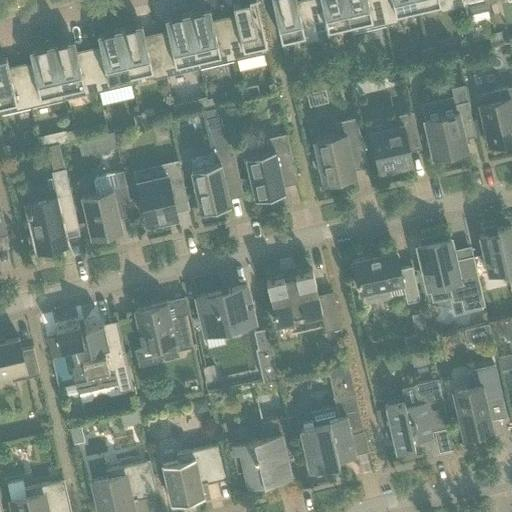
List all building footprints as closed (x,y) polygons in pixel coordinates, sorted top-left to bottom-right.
[(235,14),(223,17),(233,60),(268,52),(255,0),(243,0),(240,1),(232,3),(235,14)] [(271,0),(281,41),(303,36),(304,44),(318,40),(308,0),(271,0)] [(308,0),(318,40),(331,37),(329,30),(350,25),(343,0),(308,0)] [(343,0),(350,25),(351,33),(385,25),(379,0),(343,0)] [(379,0),(385,25),(399,22),(397,14),(418,9),(415,0),(379,0)] [(415,0),(418,9),(438,4),(440,12),(453,9),(451,0),(415,0)] [(451,0),(453,9),(466,6),(467,14),(489,9),(486,0),(451,0)] [(486,0),(489,9),(510,5),(508,0),(486,0)] [(202,10),(187,13),(199,68),(233,60),(223,17),(212,19),(211,19),(209,8),(202,10)] [(167,30),(155,32),(165,76),(199,68),(187,13),(172,17),(164,18),(167,30)] [(134,25),(119,29),(130,76),(150,71),(152,79),(165,76),(155,32),(144,35),(141,24),(134,25)] [(99,45),(88,48),(98,91),(131,83),(130,76),(119,29),(104,32),(97,34),(99,45)] [(500,31),(494,32),(496,42),(502,41),(500,31)] [(66,41),(51,45),(62,91),(64,99),(84,94),(98,91),(88,48),(76,51),(73,39),(66,41)] [(31,61),(20,64),(30,107),(64,99),(62,91),(51,45),(36,48),(29,50),(31,61)] [(432,47),(426,48),(428,58),(435,56),(432,47)] [(0,56),(0,113),(30,107),(20,64),(8,66),(6,55),(0,56)] [(365,62),(358,64),(361,74),(367,72),(365,62)] [(380,71),(355,77),(358,89),(383,84),(380,71)] [(290,79),(292,88),(292,89),(299,88),(297,78),(290,79)] [(268,84),(271,94),(277,93),(275,83),(268,84)] [(496,100),(478,104),(488,145),(492,144),(493,148),(505,145),(504,141),(511,139),(511,86),(493,90),(496,100)] [(276,94),(268,96),(271,108),(279,106),(276,94)] [(212,97),(206,99),(208,109),(215,107),(212,97)] [(456,111),(424,119),(433,158),(443,155),(444,160),(458,156),(468,154),(466,147),(464,138),(475,135),(475,133),(475,132),(472,120),(467,100),(454,103),(456,111)] [(214,163),(190,169),(200,211),(230,204),(229,198),(226,188),(241,184),(233,150),(232,145),(225,116),(223,109),(223,107),(202,112),(202,113),(211,150),(214,163)] [(386,127),(370,131),(379,170),(390,168),(404,164),(413,162),(410,150),(421,148),(412,111),(384,118),(386,127)] [(145,113),(138,115),(140,124),(147,123),(145,113)] [(350,159),(365,156),(356,117),(335,122),(338,134),(314,140),(324,183),(354,176),(350,159)] [(480,118),(472,120),(475,132),(475,133),(483,131),(480,118)] [(77,129),(70,130),(73,140),(79,139),(77,129)] [(128,130),(115,133),(118,145),(130,142),(128,130)] [(112,132),(101,135),(104,149),(116,147),(112,132)] [(281,175),(296,172),(287,133),(265,138),(268,150),(245,156),(254,197),(252,198),(253,199),(285,192),(281,175)] [(2,146),(5,156),(11,154),(9,144),(2,146)] [(59,148),(48,151),(52,164),(62,162),(59,148)] [(147,224),(168,219),(177,217),(173,203),(187,200),(178,160),(167,162),(169,173),(137,181),(143,205),(141,205),(144,220),(147,220),(147,224)] [(65,230),(78,227),(65,168),(51,171),(53,180),(48,182),(51,196),(25,203),(36,249),(40,248),(41,252),(55,249),(54,245),(67,242),(65,230)] [(97,192),(81,196),(91,237),(95,236),(96,238),(107,236),(106,233),(113,231),(122,229),(121,226),(119,218),(133,215),(126,183),(123,170),(97,176),(94,179),(97,192)] [(511,231),(510,225),(510,224),(497,227),(497,223),(483,226),(484,234),(478,235),(488,274),(506,270),(506,273),(510,272),(511,280),(511,231)] [(455,259),(450,241),(450,238),(438,240),(437,236),(421,239),(422,244),(417,245),(427,287),(448,282),(452,302),(460,300),(463,310),(484,305),(473,255),(455,259)] [(369,256),(352,260),(359,292),(363,291),(365,299),(369,302),(386,298),(388,294),(386,286),(402,282),(406,303),(419,300),(412,266),(400,268),(398,260),(398,258),(396,250),(378,254),(377,251),(376,252),(377,255),(370,256),(370,253),(369,253),(369,256)] [(312,270),(297,273),(294,274),(295,276),(284,278),(283,276),(266,280),(275,322),(320,311),(325,331),(340,328),(337,313),(331,291),(331,293),(318,296),(312,270)] [(246,285),(228,289),(196,296),(205,334),(223,330),(225,337),(240,333),(238,323),(242,323),(243,325),(255,322),(251,307),(246,308),(245,304),(250,303),(246,285)] [(159,355),(165,359),(174,357),(178,356),(178,357),(179,357),(178,350),(193,347),(185,314),(170,317),(167,303),(166,303),(167,307),(154,310),(154,308),(155,307),(155,306),(134,311),(143,349),(157,346),(159,355)] [(104,328),(103,323),(92,325),(80,329),(79,323),(56,329),(60,348),(73,345),(76,359),(82,358),(86,376),(114,369),(119,391),(133,388),(117,320),(116,320),(117,325),(104,328)] [(257,356),(272,353),(266,327),(253,330),(257,348),(255,348),(257,356)] [(416,335),(403,338),(405,346),(418,343),(416,335)] [(39,374),(33,347),(21,349),(18,337),(0,341),(0,375),(10,373),(12,381),(39,374)] [(511,355),(511,354),(499,356),(502,369),(511,366),(511,355)] [(363,428),(355,392),(347,359),(325,365),(333,398),(334,398),(338,416),(328,418),(329,422),(313,426),(312,422),(303,424),(304,428),(300,429),(310,471),(332,466),(329,456),(336,455),(336,459),(355,455),(350,431),(363,428)] [(213,364),(202,367),(206,382),(217,380),(213,364)] [(469,372),(468,373),(468,374),(467,375),(467,377),(467,378),(467,380),(468,386),(453,390),(463,436),(492,429),(484,398),(501,394),(494,364),(473,369),(471,370),(469,372)] [(426,432),(449,427),(438,378),(414,384),(418,403),(405,406),(404,400),(384,405),(395,452),(415,447),(413,442),(428,438),(426,432)] [(143,396),(135,397),(138,409),(150,406),(149,399),(143,396)] [(205,398),(193,401),(195,409),(199,412),(208,410),(205,398)] [(138,412),(117,417),(120,427),(140,422),(138,412)] [(230,445),(234,460),(236,472),(244,470),(248,486),(272,480),(269,469),(298,463),(292,441),(287,442),(281,417),(261,421),(265,437),(230,445)] [(80,425),(69,428),(73,444),(83,441),(80,425)] [(178,460),(162,463),(167,486),(172,503),(176,502),(180,501),(181,503),(181,506),(196,502),(195,499),(195,498),(204,496),(200,482),(206,481),(206,483),(227,478),(219,443),(176,453),(178,460)] [(107,476),(92,480),(97,502),(99,511),(133,511),(130,498),(136,497),(136,499),(157,494),(149,459),(106,469),(107,476)] [(26,495),(11,499),(13,511),(71,511),(63,479),(24,488),(26,495)]
